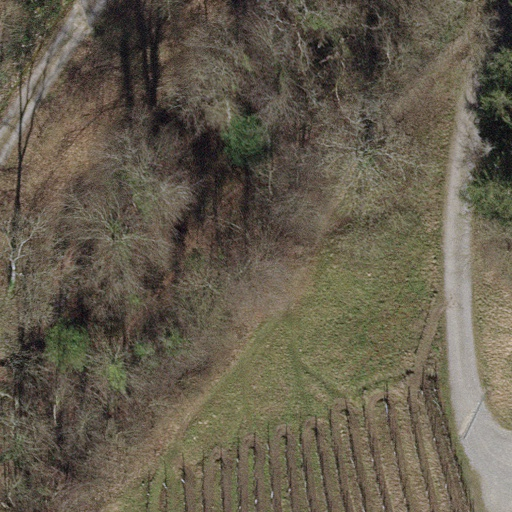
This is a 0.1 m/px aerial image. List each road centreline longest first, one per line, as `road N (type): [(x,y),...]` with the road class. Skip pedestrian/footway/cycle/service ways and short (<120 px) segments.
road 1 (track): [(511,9),(476,119),(459,310),(479,420),(510,497)]
road 2 (track): [(0,164),(104,0)]
